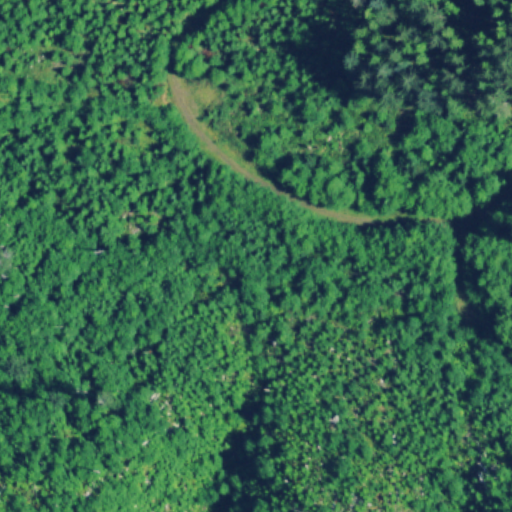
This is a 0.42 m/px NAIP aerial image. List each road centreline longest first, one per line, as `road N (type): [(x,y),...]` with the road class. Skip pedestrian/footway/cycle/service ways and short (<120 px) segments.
road 1 (track): [(228,0),(181,36),(170,59),(175,90),(205,140),(264,182),(347,218),(407,227),(464,219),(511,189)]
road 2 (track): [(464,219),(465,295),(483,337),(511,359)]
